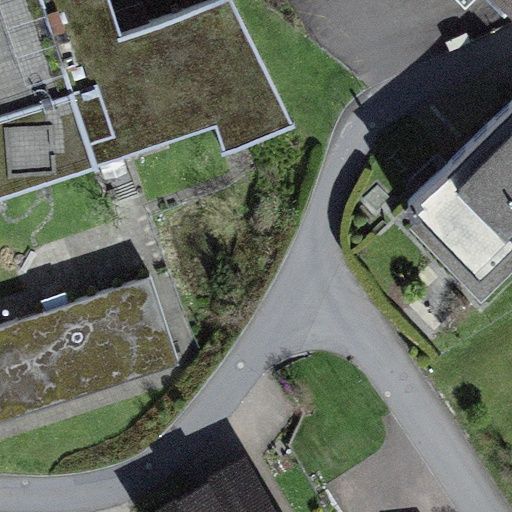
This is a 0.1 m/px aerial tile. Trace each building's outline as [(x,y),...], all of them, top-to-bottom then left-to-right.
[(0,0),(0,186),(216,118),(225,146),(294,123),(254,0),(206,0),(120,28),(111,0),(0,0)] [(511,0),(487,0),(511,24),(511,0)] [(511,80),(389,193),(481,279),(511,250),(511,80)] [(152,281),(0,330),(0,428),(179,368),(152,281)] [(284,511),(246,446),(139,508),(141,511),(284,511)]
